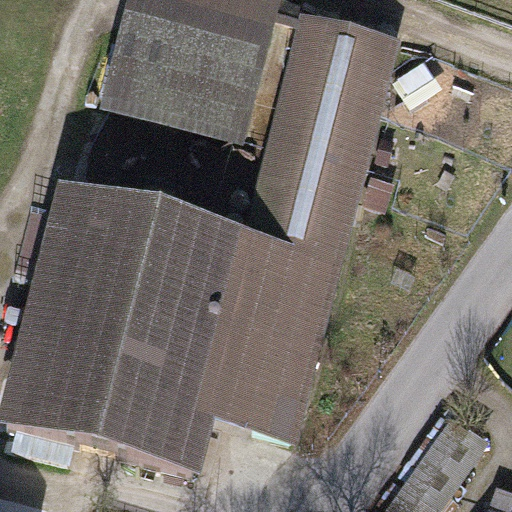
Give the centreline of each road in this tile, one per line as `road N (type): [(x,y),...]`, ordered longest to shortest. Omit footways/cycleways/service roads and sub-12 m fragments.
road 1 (track): [(511,69),(327,0),(96,0),(0,287)]
road 2 (residential): [(316,511),(511,254)]
road 3 (track): [(0,482),(140,511)]
